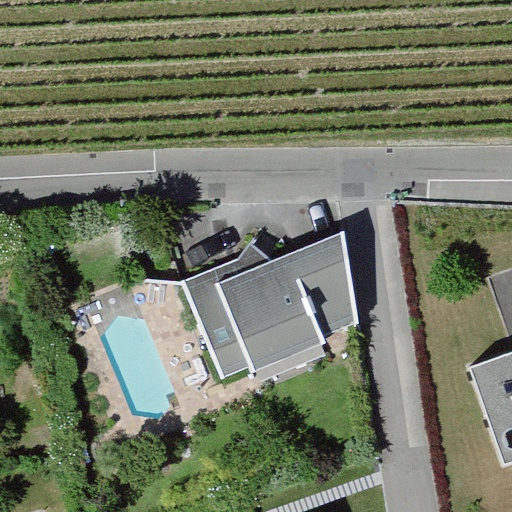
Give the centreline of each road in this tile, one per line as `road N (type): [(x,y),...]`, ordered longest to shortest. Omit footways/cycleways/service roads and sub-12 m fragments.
road 1 (residential): [(0,193),(361,178)]
road 2 (residential): [(361,178),(416,511)]
road 3 (residential): [(361,178),(511,173)]
